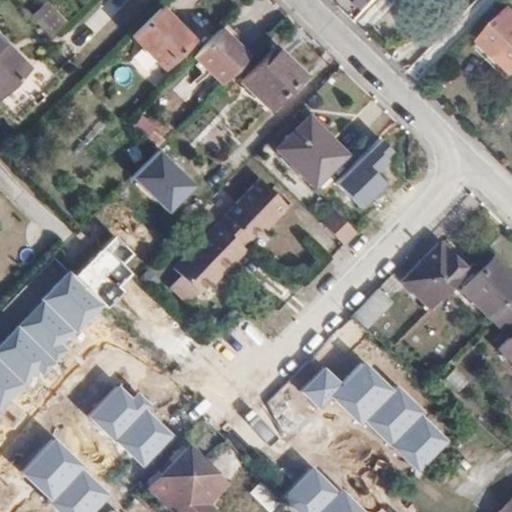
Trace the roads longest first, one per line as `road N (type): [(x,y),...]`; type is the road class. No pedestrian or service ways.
road 1 (residential): [(467,166),(226,412)]
road 2 (residential): [(467,166),(296,0)]
